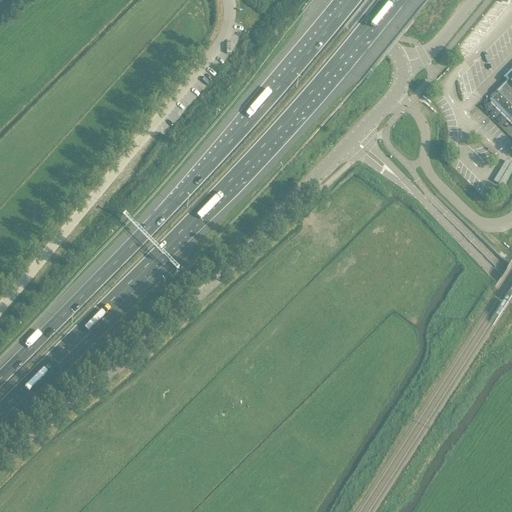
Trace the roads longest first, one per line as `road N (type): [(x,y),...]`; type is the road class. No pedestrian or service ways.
road 1 (motorway): [(0,411),(190,221),(389,0)]
road 2 (motorway): [(351,0),(180,196),(0,378)]
road 3 (unclassified): [(0,463),(239,259),(345,146)]
road 4 (unclassified): [(0,307),(215,50),(229,0)]
road 5 (unclassified): [(394,94),(424,125),(423,160),(446,192),(484,223),(511,217)]
road 6 (tertiary): [(409,186),(511,289)]
